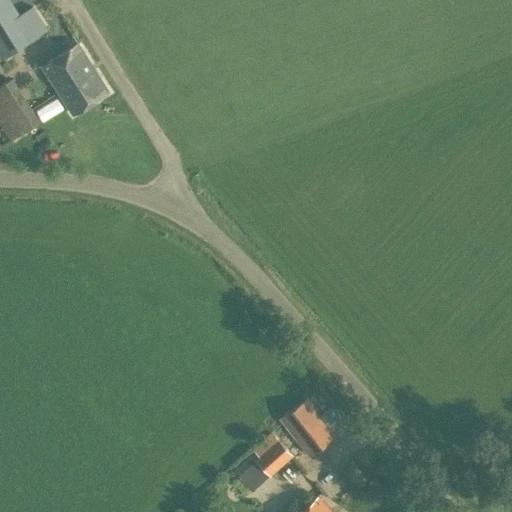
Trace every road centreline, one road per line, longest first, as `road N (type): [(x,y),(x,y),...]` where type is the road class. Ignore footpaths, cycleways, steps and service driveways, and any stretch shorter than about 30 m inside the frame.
road 1 (unclassified): [(464,511),(205,225),(120,188),(0,178)]
road 2 (unknown): [(205,225),(81,0)]
